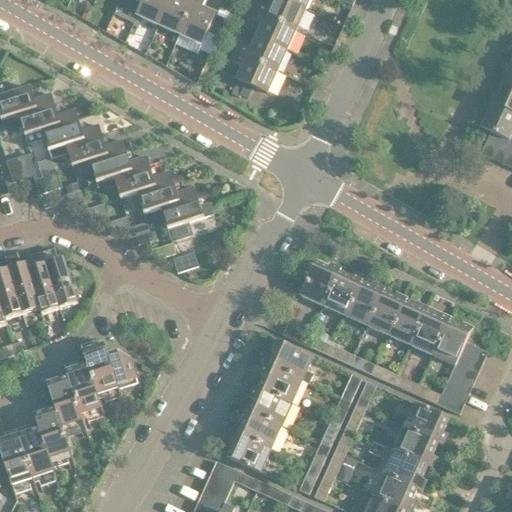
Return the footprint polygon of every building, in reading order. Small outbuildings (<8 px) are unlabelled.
[(120,0),(119,4),(139,13),(144,0),(120,0)] [(144,0),(139,13),(137,18),(157,27),(169,0),(144,0)] [(174,35),(179,37),(195,0),(184,0),(184,2),(178,0),(169,0),(157,27),(174,35)] [(201,10),(205,0),(195,0),(179,37),(175,44),(175,45),(179,47),(197,55),(214,18),(215,16),(201,10)] [(252,3),(248,11),(296,33),(305,12),(278,0),(274,0),(269,11),(252,3)] [(278,0),(305,12),(310,0),(278,0)] [(286,53),(296,33),(248,11),(244,19),(261,27),(256,39),(286,53)] [(250,52),(233,44),(229,52),(277,74),(286,53),(256,39),(250,52)] [(266,96),(277,74),(229,52),(225,60),(242,68),(236,82),(252,90),(266,96)] [(511,62),(510,61),(500,84),(511,89),(511,62)] [(236,82),(230,95),(238,99),(239,97),(247,101),(252,90),(236,82)] [(511,89),(500,84),(489,107),(511,117),(511,89)] [(0,126),(0,128),(18,122),(16,116),(52,105),(49,96),(32,101),(28,89),(0,97),(0,126)] [(23,137),(40,132),(76,121),(73,111),(56,117),(52,105),(16,116),(18,122),(23,137)] [(479,117),(475,126),(479,128),(479,129),(490,134),(501,139),(505,141),(511,144),(511,117),(489,107),(485,105),(479,117)] [(49,162),(67,156),(64,147),(100,136),(97,126),(80,132),(76,121),(40,132),(49,161),(49,162)] [(479,157),(491,163),(501,139),(490,134),(479,157)] [(64,147),(67,156),(70,168),(87,163),(123,152),(120,142),(103,148),(100,136),(64,147)] [(501,139),(491,163),(501,167),(502,168),(511,144),(505,141),(501,139)] [(511,172),(511,144),(502,168),(511,172)] [(127,164),(123,152),(87,163),(93,183),(110,178),(147,167),(145,158),(127,164)] [(35,177),(33,178),(39,196),(59,190),(55,177),(54,177),(49,162),(49,161),(37,165),(38,167),(42,180),(37,181),(35,177)] [(151,179),(147,167),(110,178),(117,200),(135,194),(171,183),(169,174),(151,179)] [(23,181),(20,172),(9,176),(11,184),(23,181)] [(171,183),(135,194),(141,215),(159,210),(195,199),(192,189),(175,194),(171,183)] [(67,195),(78,192),(76,185),(64,188),(67,195)] [(199,209),(195,199),(159,210),(165,231),(168,241),(189,235),(185,224),(211,216),(208,207),(199,209)] [(129,230),(126,219),(105,226),(108,236),(129,230)] [(152,243),(148,232),(127,239),(131,249),(152,243)] [(175,257),(172,246),(150,252),(153,262),(175,257)] [(40,254),(57,310),(75,305),(61,259),(56,260),(53,250),(40,254)] [(39,316),(57,310),(40,254),(27,257),(30,269),(27,270),(25,264),(24,265),(39,316)] [(38,316),(39,316),(24,265),(19,266),(15,255),(3,259),(20,315),(37,310),(38,316)] [(194,258),(173,265),(176,276),(197,269),(194,258)] [(0,312),(2,320),(20,315),(3,259),(0,259),(0,312)] [(300,297),(323,308),(338,274),(340,270),(329,265),(327,269),(315,263),(300,297)] [(323,308),(345,318),(360,284),(362,280),(351,275),(349,279),(338,274),(323,308)] [(371,289),(360,284),(345,318),(367,328),(382,294),(384,290),(373,285),(371,289)] [(393,299),(382,294),(367,328),(389,338),(404,304),(406,300),(395,295),(393,299)] [(389,338),(411,348),(425,314),(427,310),(417,305),(415,309),(404,304),(389,338)] [(437,319),(425,314),(411,348),(433,358),(447,324),(449,320),(439,315),(437,319)] [(455,368),(455,366),(460,355),(464,345),(471,330),(461,325),(459,329),(447,324),(433,358),(454,367),(455,368)] [(282,336),(305,346),(309,338),(310,334),(287,325),(282,336)] [(331,348),(309,338),(305,346),(328,357),(331,348)] [(301,383),(308,386),(312,376),(305,373),(312,358),(275,342),(270,352),(274,354),(269,367),(302,382),(301,383)] [(25,352),(22,343),(12,346),(15,356),(25,352)] [(86,365),(101,411),(122,404),(118,392),(136,386),(127,357),(121,354),(106,358),(102,345),(94,348),(92,343),(80,347),(86,365)] [(460,355),(482,365),(486,355),(464,345),(460,355)] [(328,357),(349,367),(353,358),(331,348),(328,357)] [(482,365),(460,355),(455,366),(477,376),(482,365)] [(353,358),(349,367),(371,377),(375,368),(353,358)] [(65,372),(85,431),(106,424),(101,411),(86,365),(77,368),(76,363),(64,366),(65,372)] [(258,389),(291,404),(301,383),(302,382),(269,367),(264,365),(259,375),(264,377),(258,389)] [(454,367),(450,376),(473,386),(477,376),(455,366),(455,368),(454,367)] [(371,377),(393,388),(398,378),(375,368),(371,377)] [(87,436),(85,431),(65,372),(52,376),(54,381),(47,384),(53,403),(66,443),(87,436)] [(468,396),(473,386),(450,376),(445,386),(468,396)] [(340,400),(350,404),(360,381),(350,377),(340,400)] [(393,388),(415,398),(420,388),(398,378),(393,388)] [(366,384),(355,407),(365,411),(375,388),(366,384)] [(464,407),(468,396),(445,386),(441,397),(464,407)] [(248,412),(281,427),(291,404),(258,389),(254,387),(249,398),(253,400),(248,412)] [(440,397),(420,388),(415,398),(436,408),(440,397)] [(441,397),(440,397),(436,408),(459,418),(464,407),(441,397)] [(340,400),(330,423),(339,427),(350,404),(340,400)] [(74,469),(66,443),(53,403),(39,407),(41,413),(34,415),(39,429),(54,475),(74,469)] [(403,429),(436,444),(441,446),(445,436),(441,434),(447,420),(413,405),(403,429)] [(354,434),(365,411),(355,407),(345,430),(354,434)] [(243,423),(237,435),(271,450),(281,427),(248,412),(243,410),(239,421),(243,423)] [(329,450),(339,427),(330,423),(319,446),(329,450)] [(58,488),(54,475),(39,429),(29,432),(27,426),(15,430),(36,495),(58,488)] [(393,453),(426,467),(430,469),(435,459),(431,457),(436,444),(403,429),(393,453)] [(0,456),(15,502),(36,495),(15,430),(2,434),(4,440),(0,441),(0,456)] [(345,430),(334,453),(344,457),(354,434),(345,430)] [(271,450),(237,435),(233,433),(228,443),(233,445),(227,458),(260,474),(271,450)] [(319,446),(309,468),(319,473),(329,450),(319,446)] [(383,476),(416,490),(420,492),(425,481),(420,480),(426,467),(393,453),(385,449),(380,459),(381,463),(387,466),(383,476)] [(334,453),(324,475),(334,480),(344,457),(334,453)] [(232,485),(232,484),(237,474),(215,464),(210,475),(232,485)] [(298,493),(308,497),(319,473),(309,468),(298,493)] [(232,484),(252,493),(257,483),(237,474),(232,484)] [(210,475),(206,485),(227,495),(232,485),(210,475)] [(334,480),(324,475),(313,500),(323,504),(334,480)] [(416,490),(383,476),(372,498),(402,511),(411,511),(415,504),(410,502),(416,490)] [(252,493),(275,503),(279,493),(257,483),(252,493)] [(206,485),(201,495),(223,505),(227,495),(206,485)] [(275,503),(295,511),(297,511),(301,503),(279,493),(275,503)] [(352,511),(402,511),(372,498),(361,493),(352,511)] [(219,511),(223,505),(201,495),(196,506),(209,511),(219,511)] [(297,511),(321,511),(301,503),(297,511)]
